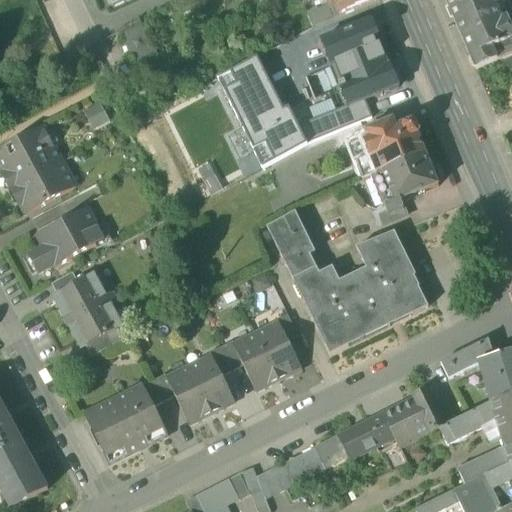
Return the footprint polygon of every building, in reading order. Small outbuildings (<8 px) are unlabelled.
[(108,0),(113,9),(132,0),(108,0)] [(336,7),(340,18),(360,10),(379,2),(378,0),(326,0),(330,9),(330,10),(336,7)] [(444,0),(471,60),(476,73),(511,55),(511,47),(510,44),(511,42),(511,13),(506,0),(444,0)] [(330,10),(330,9),(308,18),(312,29),(314,28),(340,18),(336,7),(330,10)] [(340,18),(314,28),(330,68),(375,49),(360,10),(340,18)] [(139,23),(118,34),(131,58),(152,47),(139,23)] [(347,108),(348,110),(365,103),(399,89),(390,67),(387,68),(385,62),(387,61),(389,60),(389,59),(387,60),(385,60),(381,49),(382,49),(382,47),(375,49),(330,68),(331,70),(336,68),(343,86),(339,88),(340,92),(345,90),(351,106),(347,108)] [(511,55),(476,73),(505,135),(511,131),(511,55)] [(261,172),(307,147),(280,92),(274,95),(256,59),(215,82),(261,172)] [(331,70),(339,88),(343,86),(336,68),(331,70)] [(340,92),(347,108),(351,106),(345,90),(340,92)] [(307,126),(314,143),(372,120),(365,103),(348,110),(347,108),(300,127),(300,129),(307,126)] [(100,105),(83,114),(93,133),(110,123),(100,105)] [(362,141),(369,158),(376,177),(425,156),(418,138),(421,137),(415,124),(413,125),(412,122),(405,125),(402,118),(364,134),(367,139),(362,141)] [(308,146),(314,143),(307,126),(300,129),(308,146)] [(21,208),(26,217),(75,191),(43,131),(42,129),(0,152),(0,169),(4,176),(13,193),(16,191),(23,204),(17,207),(18,209),(21,208)] [(369,158),(362,141),(348,147),(355,164),(369,158)] [(376,177),(388,207),(388,208),(400,204),(438,188),(425,156),(376,177)] [(362,182),(376,177),(369,158),(355,164),(362,182)] [(10,194),(17,207),(23,204),(16,191),(13,193),(10,194)] [(406,219),(400,204),(388,208),(388,207),(377,211),(384,228),(406,219)] [(28,258),(38,276),(54,268),(55,270),(104,244),(87,212),(38,239),(44,249),(28,258)] [(267,230),(286,269),(307,258),(315,255),(295,215),(267,230)] [(316,270),(314,271),(292,281),(330,358),(348,349),(346,344),(387,323),(376,300),(383,297),(393,317),(399,317),(418,308),(407,285),(411,283),(391,243),(397,240),(394,235),(356,250),(366,271),(340,284),(332,270),(320,276),(316,270)] [(387,323),(390,329),(429,310),(418,291),(420,290),(414,279),(416,278),(397,240),(391,243),(411,283),(407,285),(418,308),(399,317),(393,317),(383,297),(376,300),(387,323)] [(314,271),(307,258),(286,269),(292,281),(314,271)] [(51,286),(57,297),(78,285),(72,275),(51,286)] [(56,306),(66,325),(108,303),(106,298),(94,276),(78,285),(57,297),(60,304),(56,306)] [(272,290),(265,276),(251,283),(257,297),(272,290)] [(106,298),(108,303),(116,299),(113,294),(106,298)] [(52,299),(56,306),(60,304),(57,297),(52,299)] [(118,303),(116,299),(108,303),(111,307),(118,303)] [(111,307),(108,303),(66,325),(77,345),(81,342),(85,349),(86,349),(107,337),(118,331),(123,329),(111,307)] [(278,326),(287,343),(298,338),(287,317),(275,323),(277,326),(278,326)] [(390,329),(387,323),(346,344),(348,349),(390,329)] [(277,326),(256,337),(277,381),(284,378),(285,380),(301,372),(287,343),(278,326),(277,326)] [(124,342),(118,331),(107,337),(113,348),(124,342)] [(86,349),(92,359),(113,348),(107,337),(86,349)] [(271,384),(277,381),(256,337),(234,347),(233,348),(243,369),(256,395),(272,387),(271,384)] [(81,352),(85,349),(81,342),(77,345),(81,352)] [(478,366),(491,407),(511,400),(511,355),(497,359),(489,342),(443,365),(450,380),(478,366)] [(232,344),(221,350),(232,374),(243,369),(233,348),(234,347),(232,344)] [(222,379),(232,374),(221,350),(209,356),(210,359),(211,359),(222,379)] [(210,359),(189,370),(211,414),(217,411),(218,413),(234,405),(222,379),(211,359),(210,359)] [(204,417),(211,414),(189,370),(167,380),(166,381),(175,399),(189,428),(205,420),(204,417)] [(165,377),(154,383),(164,404),(175,399),(166,381),(167,380),(165,377)] [(153,410),(164,404),(154,383),(143,388),(146,393),(153,410)] [(143,388),(121,399),(124,404),(146,393),(143,388)] [(394,441),(400,452),(439,432),(446,429),(427,390),(412,398),(413,399),(382,415),(383,417),(394,441)] [(121,399),(103,408),(127,458),(149,448),(146,442),(165,433),(153,410),(146,393),(124,404),(121,399)] [(511,400),(491,407),(497,426),(503,445),(506,455),(510,467),(511,466),(511,400)] [(0,490),(11,511),(46,493),(0,407),(0,490)] [(481,433),(497,426),(491,407),(456,424),(446,429),(439,432),(446,448),(481,433)] [(109,467),(127,458),(103,408),(84,417),(109,467)] [(348,462),(349,464),(394,441),(383,417),(337,440),(343,453),(348,462)] [(497,426),(481,433),(490,449),(503,445),(497,426)] [(168,439),(165,433),(146,442),(149,448),(168,439)] [(315,451),(322,466),(327,463),(326,461),(343,453),(337,440),(336,439),(315,450),(315,451)] [(315,451),(270,473),(280,495),(325,473),(322,466),(315,451)] [(322,466),(325,473),(348,462),(343,453),(326,461),(327,463),(322,466)] [(458,474),(464,489),(510,467),(506,455),(499,457),(496,456),(458,474)] [(464,489),(452,495),(454,499),(458,506),(492,490),(511,480),(511,466),(510,467),(464,489)] [(242,476),(251,498),(262,493),(253,472),(242,476)] [(266,502),(280,495),(270,473),(257,479),(266,502)] [(239,504),(240,505),(251,500),(239,478),(229,483),(229,484),(239,504)] [(229,484),(198,500),(203,511),(227,511),(227,510),(239,504),(229,484)] [(503,511),(497,500),(492,490),(458,506),(460,511),(503,511)] [(251,499),(256,511),(269,511),(262,493),(251,499)] [(511,493),(497,500),(503,511),(504,511),(511,508),(511,493)] [(452,495),(416,511),(443,511),(448,506),(446,503),(454,499),(452,495)] [(335,499),(309,510),(310,511),(336,511),(340,510),(335,499)] [(203,511),(198,500),(187,505),(190,511),(203,511)]
